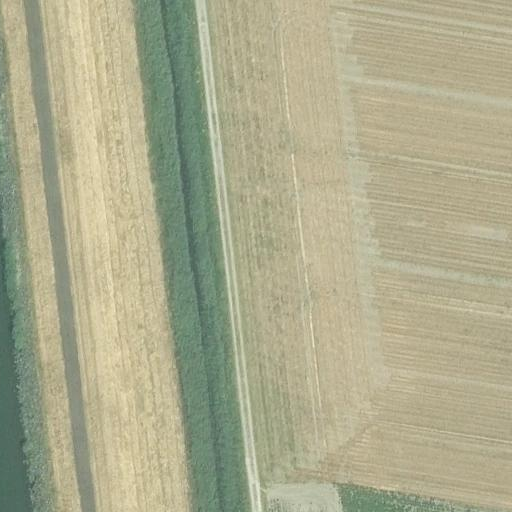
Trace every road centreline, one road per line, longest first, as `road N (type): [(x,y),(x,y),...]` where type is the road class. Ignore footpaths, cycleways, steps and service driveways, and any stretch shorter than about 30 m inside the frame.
road 1 (track): [(257,511),(201,0)]
road 2 (unclassified): [(85,511),(30,0)]
